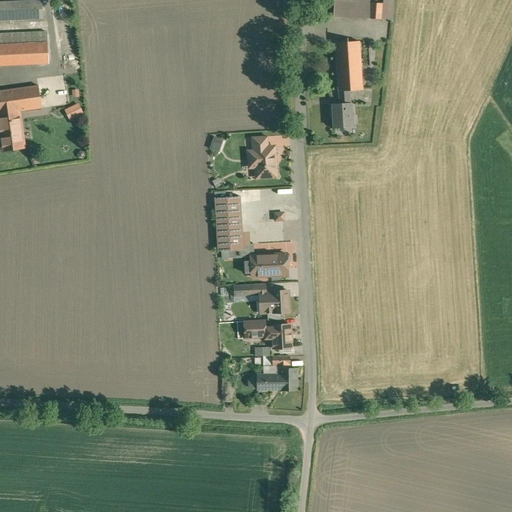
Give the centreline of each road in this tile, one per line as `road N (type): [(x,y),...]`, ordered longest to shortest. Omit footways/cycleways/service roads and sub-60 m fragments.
road 1 (unclassified): [(311,422),(301,127),(308,0)]
road 2 (unclassified): [(311,422),(0,403)]
road 3 (unclassified): [(311,422),(511,400)]
